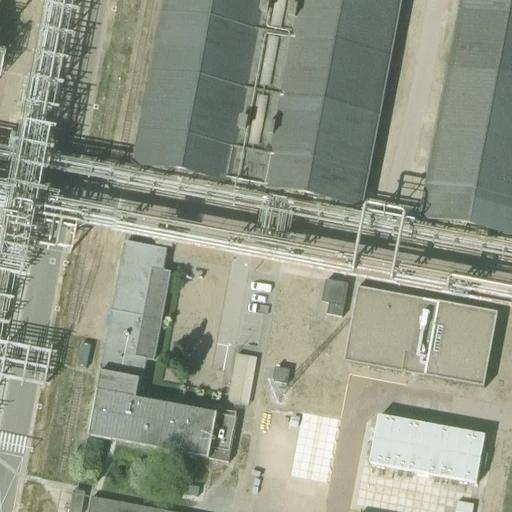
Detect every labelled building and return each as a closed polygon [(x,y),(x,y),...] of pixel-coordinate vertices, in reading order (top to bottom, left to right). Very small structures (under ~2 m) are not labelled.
[(174,0),(142,168),(357,206),(396,0),(174,0)] [(511,0),(469,0),(428,219),(511,234),(511,0)] [(255,208),(264,210),(267,194),(258,192),(255,208)] [(145,381),(149,360),(155,361),(173,274),(166,273),(170,252),(126,244),(90,438),(229,462),(237,421),(219,417),(220,415),(218,415),(218,417),(139,402),(140,398),(144,399),(147,386),(142,385),(143,380),(145,381)] [(343,359),(482,384),(495,312),(363,288),(346,285),(328,282),(324,304),(329,305),(327,314),(351,318),(343,359)] [(252,407),(256,358),(234,356),(231,405),(252,407)] [(289,386),(291,372),(277,370),(275,384),(289,386)] [(376,418),(369,458),(477,476),(483,437),(376,418)] [(90,511),(176,511),(93,496),(90,511)]
